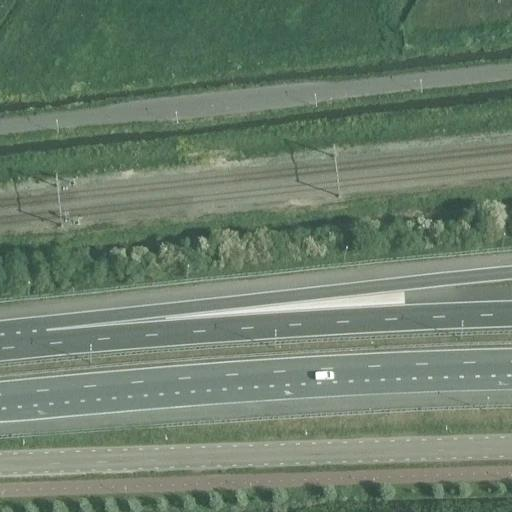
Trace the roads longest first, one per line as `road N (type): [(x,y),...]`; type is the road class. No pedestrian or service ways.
road 1 (unclassified): [(0,128),(511,72)]
road 2 (motorway): [(0,395),(511,362)]
road 3 (secondary): [(0,467),(511,450)]
road 4 (motorway): [(511,272),(402,283),(44,345)]
road 5 (motorway): [(511,314),(44,345)]
